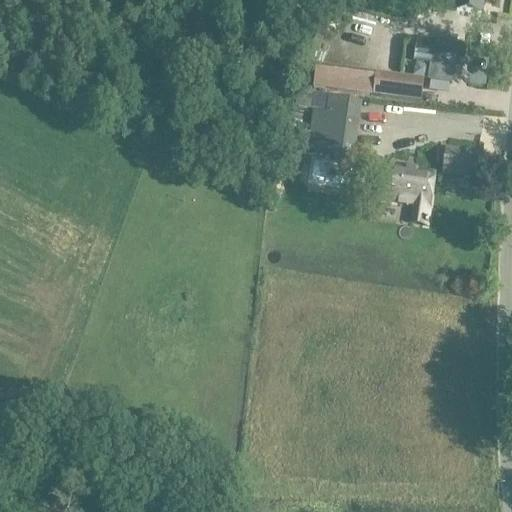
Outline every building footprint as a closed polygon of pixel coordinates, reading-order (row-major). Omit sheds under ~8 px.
[(481,0),(456,0),(455,12),(480,15),(481,0)] [(218,4),(166,8),(168,35),(220,30),(218,4)] [(454,68),(463,69),(466,51),(418,43),(415,63),(430,66),(428,80),(451,83),(454,68)] [(376,75),(373,97),(421,104),(424,81),(376,75)] [(353,162),(360,119),(336,115),(329,159),(353,162)] [(446,150),(442,176),(479,181),(482,155),(446,150)] [(388,167),(384,200),(430,207),(435,174),(388,167)]
